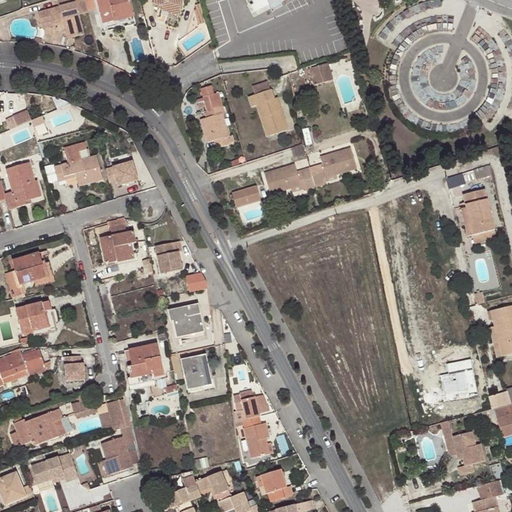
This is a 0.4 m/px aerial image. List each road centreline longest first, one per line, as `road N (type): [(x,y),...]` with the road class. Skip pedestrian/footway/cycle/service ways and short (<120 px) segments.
road 1 (unclassified): [(233,276),(156,118),(83,76),(0,60)]
road 2 (unclassified): [(0,70),(78,87),(127,110),(157,144),(233,276)]
road 3 (unclassified): [(233,276),(357,511)]
road 4 (residential): [(111,380),(72,221)]
